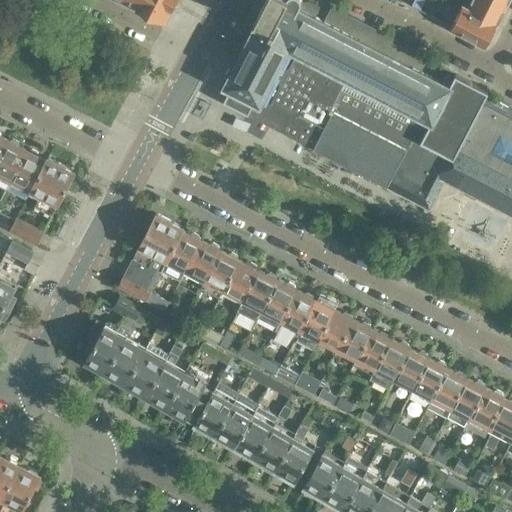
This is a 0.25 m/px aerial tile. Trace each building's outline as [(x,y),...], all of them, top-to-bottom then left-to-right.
[(130,0),(140,5),(138,9),(165,23),(176,0),(130,0)] [(230,88),(223,102),(288,134),(425,206),(440,177),(511,214),(511,106),(486,93),(487,90),(454,73),(449,84),(413,65),(360,38),(300,6),(301,2),(301,0),(266,0),(253,24),(256,26),(225,85),(230,88)] [(413,0),(412,5),(420,8),(423,0),(413,0)] [(462,3),(462,5),(496,22),(505,4),(496,0),(470,0),(468,6),(462,3)] [(453,22),(449,20),(447,24),(451,26),(485,44),(496,22),(462,5),(453,22)] [(103,108),(131,122),(141,103),(113,88),(103,108)] [(235,117),(231,125),(246,133),(250,125),(235,117)] [(0,155),(9,139),(1,135),(0,131),(0,155)] [(9,139),(0,155),(0,180),(9,185),(12,180),(28,149),(20,144),(19,141),(14,138),(10,139),(9,139)] [(28,149),(12,180),(30,190),(37,178),(48,156),(46,158),(39,155),(38,151),(33,148),(29,149),(28,149)] [(48,156),(37,178),(64,192),(75,170),(48,156)] [(37,178),(30,190),(40,195),(35,205),(48,211),(48,210),(53,213),(64,192),(37,178)] [(0,225),(9,230),(16,219),(0,211),(0,225)] [(119,285),(118,286),(119,287),(145,300),(159,273),(166,260),(182,230),(183,227),(155,213),(143,236),(125,272),(119,285)] [(16,219),(9,230),(33,243),(34,241),(37,243),(44,230),(17,216),(16,219)] [(166,260),(159,273),(170,279),(179,283),(182,277),(185,270),(197,247),(201,240),(200,239),(198,238),(198,237),(198,235),(196,234),(193,232),(191,233),(189,233),(185,231),(182,230),(166,260)] [(22,260),(23,258),(28,261),(28,260),(34,250),(29,247),(12,239),(6,251),(22,260)] [(197,247),(185,270),(204,280),(220,250),(218,248),(217,245),(212,242),(208,243),(201,240),(197,247)] [(220,250),(204,280),(223,290),(239,259),(237,258),(237,255),(231,252),(228,253),(220,250)] [(239,259),(223,290),(242,300),(258,269),(256,268),(255,265),(250,262),(246,263),(239,259)] [(28,260),(28,261),(24,268),(30,271),(35,273),(39,266),(28,260)] [(242,300),(238,310),(256,319),(257,317),(261,309),(277,279),(275,278),(274,274),(269,272),(265,273),(258,269),(242,300)] [(0,275),(0,316),(5,318),(16,297),(11,294),(17,282),(12,279),(11,281),(0,275)] [(261,309),(257,317),(276,327),(277,324),(280,319),(295,289),(294,288),(293,284),(289,282),(284,283),(277,279),(261,309)] [(295,289),(280,319),(299,329),(315,299),(313,298),(312,294),(306,291),(303,293),(295,289)] [(151,291),(147,300),(164,309),(169,301),(151,291)] [(121,295),(116,305),(120,307),(118,310),(127,314),(135,319),(136,319),(141,309),(143,306),(121,295)] [(299,329),(295,337),(314,347),(318,339),(333,309),(332,308),(332,305),(327,302),(323,303),(315,299),(299,329)] [(175,306),(171,315),(183,321),(187,312),(175,306)] [(187,312),(183,321),(202,331),(205,325),(206,323),(209,317),(190,307),(187,312)] [(333,309),(318,339),(337,349),(352,319),(350,314),(346,312),(341,313),(333,309)] [(146,312),(141,310),(136,319),(141,322),(146,312)] [(130,327),(135,319),(127,314),(122,322),(130,327)] [(105,369),(125,335),(130,327),(122,322),(117,330),(111,326),(106,324),(97,319),(86,339),(91,342),(83,357),(88,359),(89,364),(95,367),(99,366),(105,369)] [(352,319),(337,349),(356,359),(372,328),(370,327),(370,325),(364,321),(360,323),(352,319)] [(162,321),(156,331),(161,334),(167,324),(162,321)] [(205,325),(202,331),(220,342),(224,335),(205,325)] [(356,359),(354,363),(372,373),(375,368),(390,338),(388,337),(388,333),(381,329),(377,331),(372,328),(356,359)] [(227,332),(221,342),(228,346),(234,336),(227,332)] [(125,335),(105,369),(108,371),(109,375),(115,378),(119,377),(125,381),(145,346),(125,335)] [(390,338),(375,368),(383,372),(393,378),(409,347),(408,346),(407,343),(402,341),(398,342),(390,338)] [(145,346),(125,381),(129,383),(130,387),(135,390),(139,389),(145,392),(165,358),(167,355),(169,352),(150,341),(146,347),(145,346)] [(201,348),(228,363),(232,356),(204,341),(201,348)] [(238,352),(257,362),(261,355),(242,345),(238,352)] [(171,347),(167,355),(175,360),(179,352),(171,347)] [(409,347),(393,378),(412,388),(428,357),(426,356),(426,353),(420,350),(417,351),(409,347)] [(228,363),(227,364),(235,369),(242,358),(234,353),(232,356),(228,363)] [(257,363),(275,372),(279,365),(261,355),(257,363)] [(411,391),(409,395),(427,404),(429,400),(431,397),(447,367),(445,366),(444,363),(439,360),(436,361),(428,357),(412,388),(411,391)] [(165,358),(145,392),(156,398),(156,402),(162,406),(166,404),(185,369),(165,358)] [(185,369),(166,404),(175,409),(176,414),(182,417),(186,416),(187,416),(189,413),(189,412),(207,382),(194,374),(200,364),(191,359),(185,369)] [(247,372),(269,384),(274,375),(253,364),(247,372)] [(275,372),(295,383),(299,374),(280,364),(275,372)] [(429,400),(428,403),(447,413),(448,412),(450,407),(466,377),(465,376),(464,373),(458,370),(455,371),(447,367),(431,397),(429,400)] [(295,383),(313,394),(321,379),(302,369),(295,383)] [(269,384),(288,395),(293,386),(274,375),(269,384)] [(450,407),(448,412),(467,421),(469,417),(485,387),(483,386),(483,383),(477,380),(473,381),(466,377),(450,407)] [(198,418),(196,422),(198,422),(198,427),(204,430),(208,428),(214,432),(233,399),(213,387),(196,417),(198,418)] [(467,421),(466,422),(485,432),(488,427),(501,401),(504,397),(502,396),(502,392),(496,389),(493,391),(485,387),(469,417),(467,421)] [(318,396),(332,404),(336,396),(322,388),(318,396)] [(332,404),(346,412),(350,404),(336,396),(332,404)] [(233,399),(214,432),(217,434),(218,438),(224,441),(228,440),(235,444),(254,411),(233,399)] [(487,440),(485,443),(493,448),(495,444),(500,433),(511,439),(511,436),(511,400),(508,399),(505,403),(492,429),(487,440)] [(284,403),(278,414),(286,419),(292,408),(284,403)] [(273,422),(254,411),(235,444),(245,450),(246,453),(252,457),(253,456),(273,422)] [(361,418),(370,423),(374,417),(364,412),(361,418)] [(393,422),(383,417),(378,428),(387,433),(393,422)] [(397,421),(388,435),(396,439),(406,444),(414,431),(397,421)] [(293,433),(273,422),(253,456),(256,456),(264,461),(265,465),(271,468),(274,467),(293,433)] [(293,433),(274,467),(275,467),(285,473),(285,476),(291,480),(296,479),(298,475),(315,446),(302,439),(308,427),(300,422),(294,434),(293,433)] [(384,436),(373,429),(368,437),(379,444),(384,436)] [(357,440),(348,435),(342,445),(351,450),(357,440)] [(426,435),(419,448),(427,452),(434,440),(426,435)] [(307,481),(305,484),(308,486),(308,489),(314,493),(318,491),(324,495),(342,461),(336,458),(322,450),(305,480),(307,481)] [(448,457),(438,451),(433,459),(444,465),(448,457)] [(1,454),(0,455),(0,498),(3,500),(21,465),(20,464),(19,460),(15,458),(11,459),(1,454)] [(460,458),(453,467),(465,474),(471,463),(460,458)] [(342,461),(324,495),(327,497),(328,501),(334,504),(338,503),(344,506),(362,473),(343,462),(342,461)] [(428,462),(424,469),(443,481),(448,473),(428,462)] [(21,465),(3,500),(0,505),(0,510),(3,511),(6,511),(10,504),(20,509),(21,506),(26,508),(37,487),(40,489),(46,478),(41,475),(40,471),(34,468),(31,470),(21,465)] [(408,468),(401,482),(409,487),(417,473),(408,468)] [(478,468),(472,477),(487,486),(492,476),(478,468)] [(362,473),(344,506),(348,509),(348,511),(367,511),(383,485),(385,481),(365,469),(362,473)] [(449,475),(445,483),(463,493),(468,485),(449,475)] [(494,477),(487,488),(504,498),(510,487),(494,477)] [(383,485),(367,511),(399,511),(407,499),(409,495),(385,481),(383,485)] [(469,486),(462,497),(472,501),(475,497),(478,491),(469,486)] [(407,499),(399,511),(425,511),(427,510),(432,501),(436,495),(427,490),(423,496),(418,505),(407,499)]
